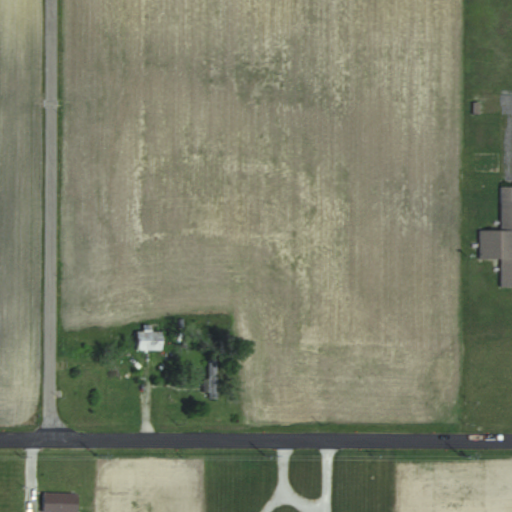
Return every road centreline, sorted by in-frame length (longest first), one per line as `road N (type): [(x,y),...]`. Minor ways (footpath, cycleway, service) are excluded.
road 1 (tertiary): [(511,440),(0,439)]
road 2 (residential): [(53,440),(51,0)]
